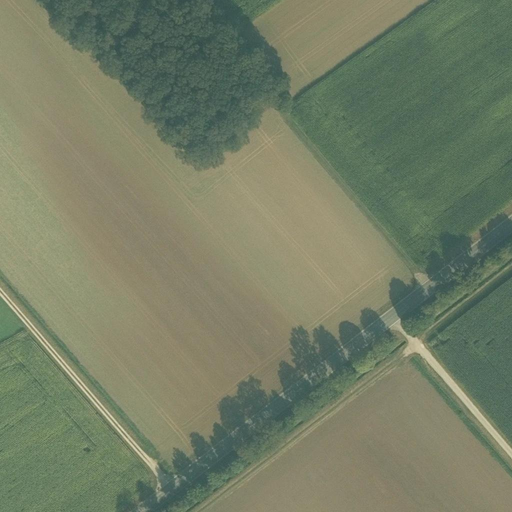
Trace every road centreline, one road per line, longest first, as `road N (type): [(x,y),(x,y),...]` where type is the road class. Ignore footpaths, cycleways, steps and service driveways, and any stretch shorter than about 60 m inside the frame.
road 1 (secondary): [(141,511),(511,223)]
road 2 (track): [(199,511),(416,346)]
road 3 (track): [(0,292),(171,488)]
road 4 (track): [(283,117),(428,289)]
road 5 (track): [(393,315),(511,454)]
